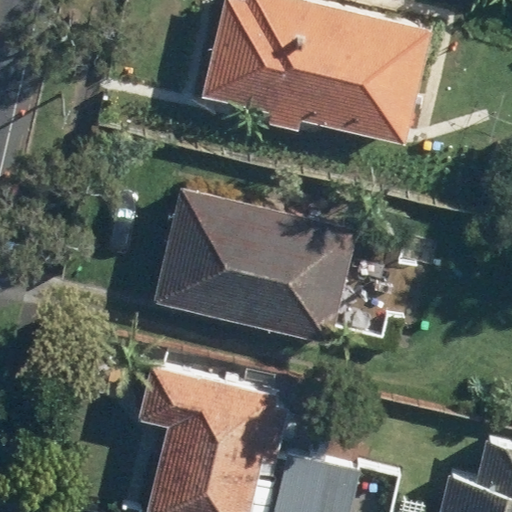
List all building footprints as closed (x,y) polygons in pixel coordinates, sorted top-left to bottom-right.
[(422,20),(341,0),(212,0),(192,84),(394,134),(422,20)] [(350,220),(172,177),(144,291),(323,334),(350,220)] [(279,401),(265,398),(268,384),(140,356),(128,410),(156,416),(135,511),(139,511),(238,511),(252,450),(268,453),(279,401)] [(511,511),(511,443),(449,429),(429,511),(511,511)] [(279,447),(274,471),(264,511),(346,511),(357,465),(279,447)]
